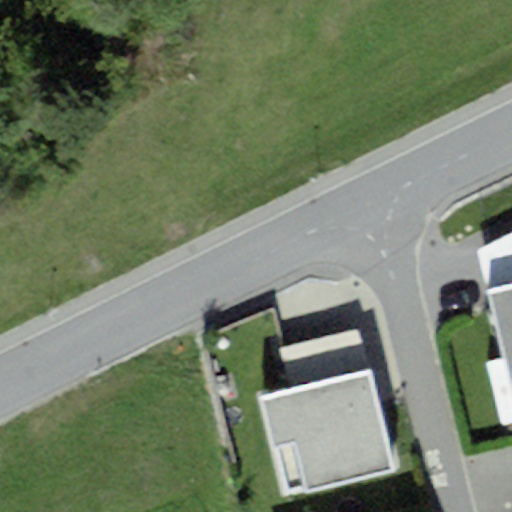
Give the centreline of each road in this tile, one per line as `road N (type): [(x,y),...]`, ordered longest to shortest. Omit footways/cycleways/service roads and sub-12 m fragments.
road 1 (unclassified): [(0,391),(373,207)]
road 2 (residential): [(373,207),(449,511)]
road 3 (unclassified): [(373,207),(511,137)]
